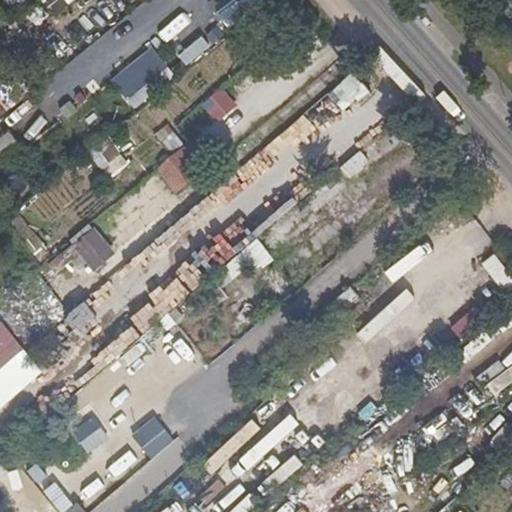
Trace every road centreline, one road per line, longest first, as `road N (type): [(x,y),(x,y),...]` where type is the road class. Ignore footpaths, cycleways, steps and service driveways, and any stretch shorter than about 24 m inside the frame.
road 1 (secondary): [(354,0),(511,177)]
road 2 (secondary): [(511,135),(391,0)]
